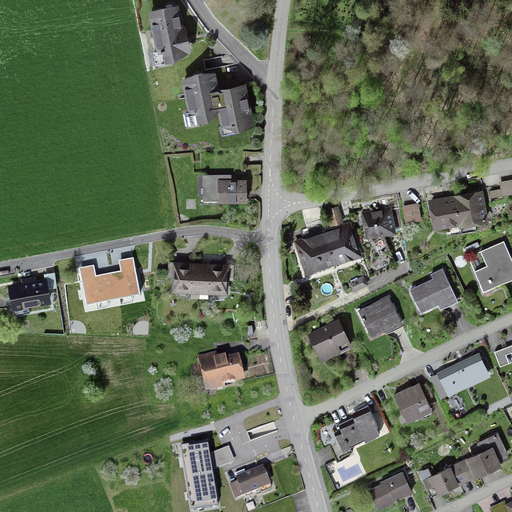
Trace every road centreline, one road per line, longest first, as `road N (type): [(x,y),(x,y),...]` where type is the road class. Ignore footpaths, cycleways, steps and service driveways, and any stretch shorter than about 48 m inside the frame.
road 1 (residential): [(0,268),(200,230),(269,239)]
road 2 (residential): [(269,205),(511,165)]
road 3 (residential): [(511,318),(294,418)]
road 4 (residential): [(294,418),(275,328),(269,239)]
road 5 (residential): [(269,205),(273,78)]
